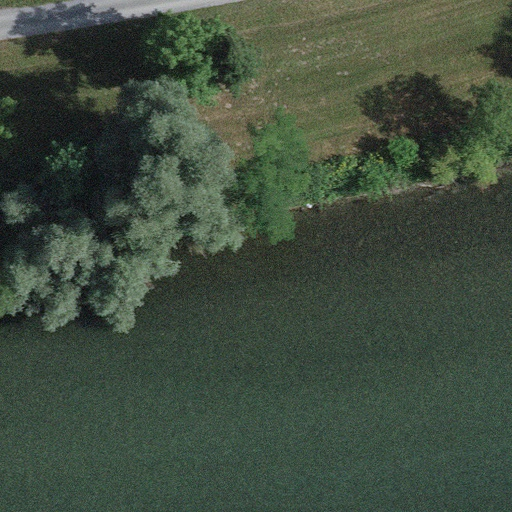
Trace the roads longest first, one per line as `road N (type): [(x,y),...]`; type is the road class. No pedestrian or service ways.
road 1 (unknown): [(0,132),(511,58)]
road 2 (track): [(121,0),(0,20)]
